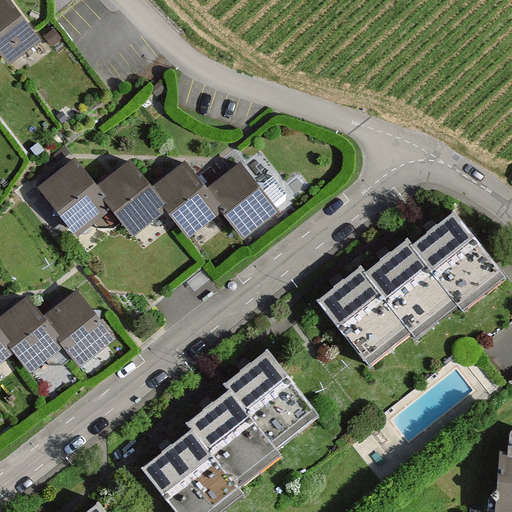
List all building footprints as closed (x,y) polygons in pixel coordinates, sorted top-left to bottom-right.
[(0,0),(0,56),(7,66),(40,42),(17,11),(8,0),(0,0)] [(72,153),(37,181),(78,232),(110,206),(134,235),(169,206),(190,233),(221,209),(244,237),(281,208),(243,161),(210,187),(183,154),(148,182),(126,153),(93,179),(72,153)] [(358,267),(317,300),(369,364),(411,330),(416,337),(458,303),(465,313),(508,278),(456,215),(413,250),(407,243),(366,276),(358,267)] [(62,350),(78,368),(113,338),(74,292),(43,318),(26,298),(0,320),(0,367),(12,357),(30,378),(62,350)] [(511,313),(489,333),(511,360),(511,313)] [(316,416),(268,349),(221,383),(228,394),(185,425),(191,435),(145,468),(176,511),(221,511),(245,495),(238,486),(281,455),(275,446),(316,416)] [(511,511),(511,452),(500,452),(494,511),(511,511)] [(107,511),(100,502),(86,511),(107,511)]
